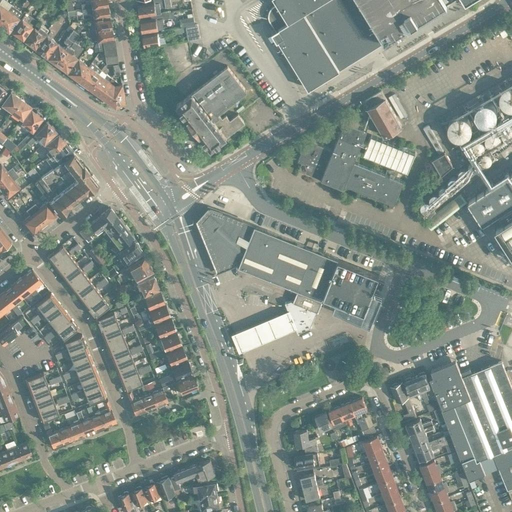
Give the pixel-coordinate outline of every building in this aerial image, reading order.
[(25,0),(21,6),(24,9),(30,2),(26,0),(25,0)] [(70,0),(64,0),(65,6),(66,6),(67,11),(72,10),(70,0)] [(81,4),(82,9),(107,5),(107,1),(106,0),(90,0),(91,2),(81,4)] [(161,12),(160,7),(170,5),(169,0),(154,0),(154,2),(138,5),(138,7),(137,8),(138,13),(139,14),(139,16),(161,12)] [(392,37),(391,35),(411,22),(411,23),(414,21),(418,19),(417,18),(438,6),(439,8),(451,0),(274,0),(277,3),(273,5),(272,6),(271,7),(271,8),(270,9),(269,11),(269,12),(268,13),(268,14),(268,16),(268,17),(269,19),(269,20),(275,29),(272,31),(273,32),(272,32),(274,35),(277,39),(278,40),(280,39),(304,78),(306,80),(309,82),(313,83),(316,83),(320,81),(372,49),(392,37)] [(8,10),(0,20),(0,24),(8,30),(21,12),(11,5),(8,10)] [(107,5),(82,9),(82,13),(92,12),(93,17),(109,15),(109,13),(109,12),(109,10),(108,9),(107,5)] [(172,11),(153,14),(151,14),(151,19),(140,21),(141,23),(140,24),(140,29),(142,30),(142,31),(162,28),(161,18),(173,16),(172,11)] [(29,15),(29,16),(25,14),(12,31),(17,34),(17,36),(19,38),(21,37),(22,38),(36,20),(29,15)] [(93,19),(95,30),(111,27),(111,26),(112,25),(111,23),(110,22),(109,17),(93,19)] [(183,26),(186,26),(195,24),(194,18),(182,20),(183,26)] [(33,46),(35,47),(48,29),(41,24),(37,29),(34,26),(24,40),(29,43),(29,45),(31,46),(33,46)] [(195,24),(186,26),(188,40),(200,38),(197,24),(195,24)] [(74,28),(73,29),(78,33),(81,28),(76,25),(74,28)] [(111,27),(95,30),(97,40),(113,38),(112,33),(113,32),(112,30),(111,29),(111,27)] [(56,63),(76,36),(79,33),(78,33),(73,29),(64,41),(63,41),(60,45),(58,43),(48,57),(56,63)] [(44,55),(46,56),(56,41),(51,37),(54,34),(49,30),(36,49),(38,50),(38,52),(43,55),(44,55)] [(142,34),(143,36),(142,38),(143,43),(144,43),(144,45),(159,43),(158,38),(160,38),(160,36),(162,36),(162,31),(142,34)] [(76,36),(56,63),(60,66),(59,67),(64,71),(65,69),(66,70),(76,56),(82,48),(76,44),(80,39),(76,36)] [(103,45),(104,49),(115,47),(114,40),(103,41),(103,45)] [(104,49),(105,55),(116,53),(115,47),(104,49)] [(93,59),(98,63),(102,58),(97,53),(93,59)] [(116,53),(105,55),(106,62),(107,63),(117,61),(116,53)] [(73,75),(78,79),(88,65),(78,57),(68,71),(69,73),(70,74),(71,76),(73,75)] [(86,85),(88,86),(98,72),(101,69),(90,61),(88,65),(78,79),(82,82),(82,84),(84,85),(86,85)] [(200,134),(211,148),(227,136),(226,136),(244,122),(238,114),(230,120),(226,115),(222,118),(218,112),(246,90),(246,89),(240,82),(240,81),(239,81),(234,74),(233,73),(228,66),(227,65),(177,104),(188,118),(187,119),(200,134)] [(93,90),(98,94),(110,77),(106,73),(104,76),(98,72),(88,86),(89,87),(90,89),(91,90),(93,90)] [(107,100),(108,101),(118,87),(115,85),(117,83),(118,82),(110,77),(98,94),(102,97),(101,98),(106,101),(107,100)] [(118,87),(108,101),(110,102),(109,104),(116,109),(126,103),(125,94),(123,95),(122,93),(123,93),(121,83),(117,83),(115,85),(118,87)] [(363,100),(384,135),(401,125),(381,90),(363,100)] [(1,104),(11,111),(20,98),(10,91),(1,104)] [(20,98),(11,111),(21,118),(30,105),(20,98)] [(485,98),(466,108),(470,115),(475,112),(482,125),(499,115),(491,99),(486,101),(485,98)] [(25,125),(23,128),(30,132),(41,117),(40,116),(41,114),(36,110),(35,112),(31,109),(22,122),(25,125)] [(368,142),(362,140),(367,129),(344,120),(332,150),(310,141),(306,151),(302,150),(298,161),(301,162),(299,169),(321,178),(343,187),(345,183),(394,203),(403,180),(354,160),(361,143),(367,145),(364,153),(408,171),(415,152),(371,134),(368,142)] [(16,145),(13,148),(16,151),(19,148),(20,148),(27,142),(30,144),(33,141),(37,137),(43,142),(43,143),(55,131),(54,130),(56,128),(52,124),(50,125),(47,122),(48,122),(47,122),(34,134),(31,136),(28,133),(16,145)] [(423,127),(439,153),(443,151),(436,139),(437,139),(428,124),(423,127)] [(58,134),(45,143),(49,148),(46,151),(49,154),(64,142),(62,139),(64,138),(60,133),(58,135),(58,134)] [(49,154),(45,157),(52,166),(59,161),(71,151),(70,150),(72,148),(68,144),(67,145),(64,142),(49,154)] [(432,159),(441,175),(453,165),(445,151),(432,159)] [(35,181),(59,213),(69,205),(87,190),(88,191),(98,183),(90,174),(91,173),(88,169),(84,165),(84,164),(81,161),(73,152),(35,181)] [(20,167),(17,163),(12,167),(15,171),(20,167)] [(2,164),(0,165),(0,183),(15,171),(12,167),(7,171),(2,164)] [(31,168),(27,171),(31,177),(35,174),(37,172),(33,167),(31,168)] [(15,171),(0,183),(0,189),(6,196),(19,186),(13,179),(18,175),(15,171)] [(482,224),(499,214),(504,221),(495,226),(511,252),(511,172),(468,201),(482,224)] [(419,202),(424,210),(440,202),(435,193),(419,202)] [(461,193),(425,221),(431,229),(467,201),(461,193)] [(31,207),(44,224),(46,222),(47,223),(56,216),(45,203),(38,208),(35,204),(31,207)] [(44,224),(31,207),(27,210),(30,214),(23,220),(34,233),(43,226),(42,226),(44,224)] [(115,214),(110,207),(99,215),(100,215),(88,224),(79,230),(85,238),(94,231),(102,225),(101,224),(115,214)] [(291,300),(287,302),(286,302),(285,302),(285,303),(286,303),(298,331),(298,332),(298,333),(299,332),(310,327),(316,311),(317,311),(319,306),(321,302),(322,302),(322,301),(321,301),(321,300),(322,298),(338,258),(255,225),(228,214),(208,207),(197,220),(218,271),(237,263),(238,265),(239,265),(268,277),(299,289),(298,292),(297,291),(296,292),(297,293),(296,296),(294,301),(293,300),(293,301),(291,300)] [(119,218),(115,214),(101,224),(102,225),(94,231),(96,234),(103,228),(102,227),(103,226),(110,235),(125,223),(120,218),(119,218)] [(125,223),(110,235),(117,244),(112,248),(115,251),(116,252),(125,246),(123,243),(133,236),(128,230),(128,228),(125,223)] [(0,247),(1,248),(10,241),(0,228),(0,247)] [(121,259),(124,263),(142,250),(138,245),(138,244),(136,241),(134,240),(133,239),(125,246),(116,252),(121,258),(121,259)] [(62,244),(47,256),(54,264),(69,253),(62,244)] [(104,260),(94,247),(89,251),(99,264),(104,260)] [(54,264),(61,273),(76,261),(69,253),(54,264)] [(126,274),(132,271),(135,277),(132,279),(133,281),(152,270),(151,268),(152,267),(149,261),(147,262),(143,255),(132,262),(133,263),(129,266),(128,264),(120,268),(122,272),(125,271),(126,274)] [(332,310),(370,325),(382,294),(372,291),(379,274),(338,258),(323,296),(336,301),(332,310)] [(61,273),(67,282),(82,270),(76,261),(61,273)] [(117,272),(113,266),(106,272),(110,277),(117,272)] [(42,280),(32,268),(22,276),(32,288),(42,280)] [(67,282),(74,290),(89,279),(82,270),(67,282)] [(134,288),(139,286),(141,285),(144,293),(158,287),(158,285),(158,284),(157,281),(156,281),(153,274),(137,281),(137,282),(133,284),(134,288)] [(32,288),(22,276),(12,283),(22,295),(32,288)] [(74,290),(81,299),(96,287),(89,279),(74,290)] [(374,287),(381,290),(384,282),(377,279),(374,287)] [(22,295),(12,283),(2,291),(12,303),(22,295)] [(81,299),(87,307),(102,296),(96,287),(81,299)] [(142,297),(144,302),(143,303),(145,309),(164,301),(163,300),(163,299),(162,296),(161,295),(159,290),(142,297)] [(12,303),(2,291),(0,293),(0,307),(2,311),(12,303)] [(57,301),(50,292),(36,303),(43,312),(57,301)] [(87,307),(94,316),(109,305),(102,296),(87,307)] [(64,309),(57,301),(43,312),(50,321),(64,309)] [(148,319),(149,321),(150,325),(150,326),(154,324),(160,322),(159,320),(170,316),(168,310),(168,309),(167,306),(166,305),(165,304),(145,311),(148,318),(148,319)] [(71,318),(64,309),(50,321),(56,329),(71,318)] [(113,311),(96,318),(100,328),(117,321),(113,311)] [(289,312),(236,335),(244,353),(297,330),(289,312)] [(23,315),(12,323),(19,333),(30,324),(23,315)] [(56,329),(63,338),(78,327),(71,318),(56,329)] [(154,324),(159,336),(175,329),(173,324),(173,323),(172,320),(171,319),(170,318),(160,322),(154,324)] [(121,331),(117,321),(100,328),(104,338),(121,331)] [(19,333),(12,323),(0,332),(0,339),(4,345),(19,333)] [(121,331),(104,338),(108,348),(125,341),(121,331)] [(176,332),(160,338),(164,350),(181,344),(178,338),(179,337),(178,334),(177,334),(176,332)] [(85,344),(81,334),(64,341),(68,351),(85,344)] [(150,334),(142,337),(145,344),(148,343),(152,341),(150,334)] [(125,341),(108,348),(112,357),(129,350),(125,341)] [(72,361),(89,354),(85,344),(68,351),(72,361)] [(182,346),(165,352),(170,364),(186,358),(184,352),(185,351),(184,348),(182,348),(182,346)] [(148,352),(151,358),(160,354),(158,348),(148,352)] [(129,350),(112,357),(116,367),(133,360),(129,350)] [(72,361),(76,371),(93,364),(89,354),(72,361)] [(437,400),(440,406),(441,409),(445,418),(468,479),(498,467),(507,489),(511,486),(511,387),(501,361),(472,372),(470,368),(461,371),(455,359),(444,364),(431,369),(433,375),(429,377),(434,387),(432,388),(437,400)] [(133,360),(116,367),(120,377),(137,370),(133,360)] [(187,360),(171,367),(176,378),(192,372),(190,367),(190,365),(189,362),(188,362),(187,360)] [(97,374),(93,364),(76,371),(80,381),(97,374)] [(120,377),(124,387),(141,380),(137,370),(120,377)] [(434,409),(440,406),(437,400),(429,403),(427,399),(429,398),(425,388),(431,386),(425,372),(424,372),(423,371),(419,373),(418,375),(415,376),(420,390),(426,406),(427,405),(429,411),(434,409)] [(43,372),(25,378),(29,389),(47,382),(43,372)] [(84,391),(101,384),(97,374),(80,381),(84,391)] [(193,374),(177,381),(182,393),(198,386),(197,385),(198,384),(197,381),(195,381),(193,374)] [(410,395),(420,390),(415,376),(411,378),(410,377),(405,379),(405,380),(404,381),(410,395)] [(166,378),(160,381),(162,386),(168,384),(166,379),(166,378)] [(403,398),(409,412),(404,414),(406,420),(416,416),(408,396),(402,381),(397,383),(396,382),(392,384),(392,385),(391,386),(397,401),(403,398)] [(47,382),(29,389),(33,399),(50,392),(47,382)] [(162,386),(164,391),(173,388),(171,383),(168,384),(162,386)] [(88,402),(105,395),(101,384),(84,391),(88,402)] [(0,400),(11,397),(8,388),(0,390),(0,400)] [(162,388),(151,392),(156,406),(167,401),(164,392),(162,388)] [(169,389),(164,392),(167,401),(173,398),(169,389)] [(135,414),(145,410),(140,397),(134,399),(130,390),(126,391),(135,414)] [(50,392),(33,399),(37,409),(54,402),(50,392)] [(150,393),(140,397),(145,410),(155,406),(156,406),(151,392),(150,393)] [(353,400),(351,401),(356,413),(365,435),(376,431),(374,425),(374,424),(369,427),(364,416),(364,415),(362,416),(360,411),(367,408),(362,396),(355,399),(353,400)] [(0,410),(14,405),(11,397),(0,400),(0,410)] [(105,407),(100,409),(106,425),(116,421),(107,399),(103,401),(105,407)] [(341,405),(340,405),(344,417),(345,420),(346,420),(350,418),(350,417),(349,416),(356,413),(351,401),(343,404),(342,404),(341,405)] [(41,420),(58,413),(54,402),(37,409),(41,420)] [(14,405),(0,410),(0,415),(2,414),(4,420),(18,415),(14,405)] [(340,405),(328,410),(333,421),(331,422),(334,428),(347,423),(345,420),(344,417),(340,405)] [(417,408),(419,414),(427,411),(425,405),(417,408)] [(440,406),(434,409),(438,421),(445,418),(441,409),(440,406)] [(95,414),(90,417),(95,430),(106,425),(100,409),(94,411),(95,414)] [(75,411),(78,419),(79,421),(84,434),(95,430),(90,417),(84,419),(80,410),(75,411)] [(321,429),(332,425),(326,411),(315,416),(315,415),(315,416),(315,417),(312,419),(314,424),(318,423),(320,430),(321,430),(321,429)] [(408,429),(409,432),(432,423),(431,420),(422,423),(420,418),(406,423),(407,424),(406,425),(407,429),(408,429)] [(73,423),(68,425),(73,438),(84,434),(79,421),(78,419),(72,421),(73,423)] [(300,429),(293,431),(294,434),(296,446),(301,445),(304,444),(304,447),(305,453),(306,453),(308,452),(309,452),(317,451),(316,440),(315,437),(308,438),(307,430),(310,429),(307,423),(303,425),(301,426),(302,429),(300,429)] [(410,436),(412,441),(427,436),(425,431),(434,427),(432,423),(409,432),(411,435),(410,436)] [(68,425),(57,430),(62,443),(73,438),(68,425)] [(62,443),(57,430),(51,432),(50,428),(46,430),(52,447),(62,443)] [(364,440),(367,450),(381,445),(377,435),(364,440)] [(415,447),(416,450),(445,439),(444,435),(429,441),(427,436),(412,441),(414,447),(415,447)] [(447,443),(445,444),(448,451),(454,448),(450,438),(446,439),(447,443)] [(445,439),(416,450),(418,453),(417,454),(418,458),(419,458),(420,459),(434,454),(432,449),(445,444),(447,443),(446,439),(445,439)] [(26,441),(16,445),(21,459),(32,455),(26,441)] [(16,445),(6,449),(11,463),(21,459),(16,445)] [(367,450),(371,461),(385,455),(381,445),(367,450)] [(6,449),(0,451),(0,464),(1,467),(11,463),(6,449)] [(296,462),(297,468),(319,464),(317,452),(312,452),(295,455),(295,456),(294,457),(295,462),(296,462)] [(371,461),(375,471),(389,466),(385,455),(371,461)] [(420,463),(424,473),(439,467),(438,463),(436,464),(434,458),(420,463)] [(210,459),(197,464),(200,472),(196,474),(199,483),(206,481),(204,477),(215,473),(210,459)] [(341,462),(341,463),(345,477),(351,476),(346,462),(342,462),(341,462)] [(174,472),(176,476),(178,481),(196,474),(200,472),(197,464),(197,463),(174,472)] [(375,471),(379,481),(393,476),(389,466),(375,471)] [(424,473),(427,482),(441,477),(439,472),(441,471),(439,467),(424,473)] [(303,488),(317,484),(323,483),(322,478),(316,479),(314,472),(300,476),(303,488)] [(178,481),(176,476),(169,478),(168,476),(167,476),(167,475),(161,477),(162,479),(157,480),(163,496),(175,492),(174,490),(181,488),(178,481)] [(379,481),(383,492),(397,487),(393,476),(379,481)] [(427,482),(431,491),(446,486),(445,482),(443,482),(441,477),(427,482)] [(161,495),(155,481),(154,482),(152,481),(150,482),(149,484),(144,485),(150,499),(161,495)] [(199,497),(201,497),(217,494),(216,489),(218,489),(217,482),(215,483),(215,482),(198,485),(200,492),(198,492),(199,497)] [(317,484),(303,488),(306,499),(320,496),(317,484)] [(139,486),(137,487),(136,489),(131,490),(136,504),(148,500),(142,486),(141,487),(139,486)] [(431,491),(435,501),(448,496),(446,491),(448,490),(446,486),(431,491)] [(383,492),(387,502),(401,497),(397,487),(383,492)] [(123,494),(118,496),(123,509),(127,508),(128,509),(130,511),(137,511),(129,491),(128,492),(126,491),(124,492),(123,494)] [(183,493),(176,496),(178,499),(179,502),(186,499),(185,497),(183,493)] [(217,494),(201,497),(202,504),(200,504),(201,509),(203,509),(219,507),(218,501),(220,500),(219,496),(217,495),(217,494)] [(435,501),(438,510),(454,504),(452,500),(450,501),(448,496),(435,501)] [(387,502),(391,511),(393,511),(405,508),(401,497),(387,502)] [(308,507),(309,511),(330,511),(329,508),(323,509),(322,503),(308,507)]
